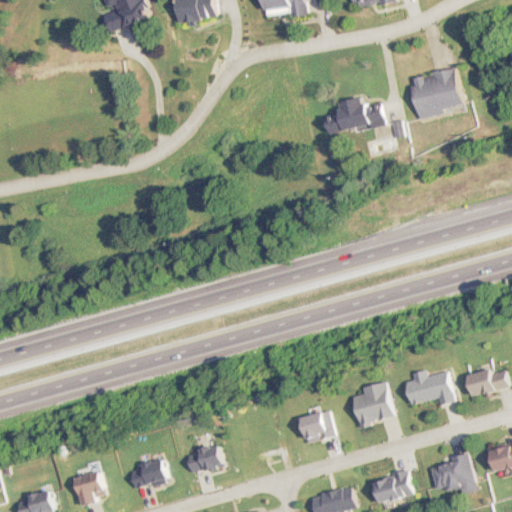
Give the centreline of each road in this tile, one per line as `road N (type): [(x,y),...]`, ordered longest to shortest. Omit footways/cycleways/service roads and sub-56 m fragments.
road 1 (motorway): [(511,216),(0,359)]
road 2 (motorway): [(0,400),(511,259)]
road 3 (residential): [(458,0),(397,30),(245,57),(184,136),(154,158),(0,188)]
road 4 (residential): [(159,511),(511,411)]
